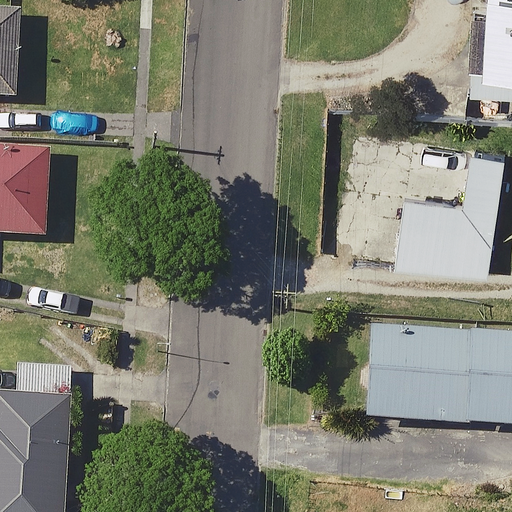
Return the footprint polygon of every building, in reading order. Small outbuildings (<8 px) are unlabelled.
[(0,0),(0,96),(8,97),(11,0),(0,0)] [(511,59),(511,0),(468,0),(464,55),(511,59)] [(42,150),(0,147),(0,234),(38,236),(42,150)] [(496,154),(453,149),(448,200),(396,194),(388,260),(483,271),(496,154)] [(511,332),(362,325),(358,419),(511,426),(511,332)] [(57,511),(66,367),(10,363),(8,398),(0,397),(0,511),(57,511)]
